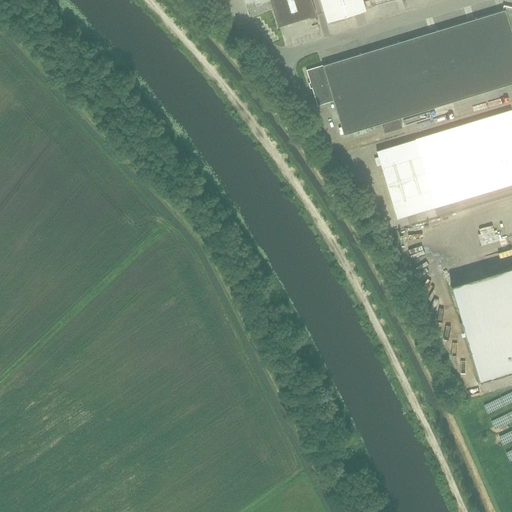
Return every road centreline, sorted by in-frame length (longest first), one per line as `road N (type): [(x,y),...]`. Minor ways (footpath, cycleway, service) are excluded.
road 1 (track): [(144,0),(254,127),(344,262),(464,511)]
road 2 (unclassified): [(275,59),(469,0)]
